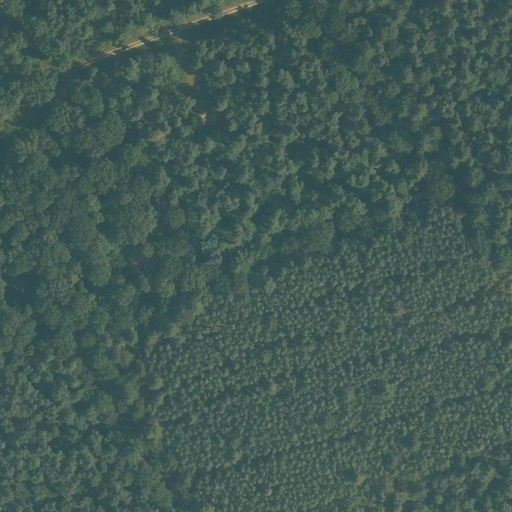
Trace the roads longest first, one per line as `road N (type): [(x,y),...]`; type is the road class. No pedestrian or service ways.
road 1 (track): [(511,169),(0,341)]
road 2 (track): [(297,0),(511,265)]
road 3 (track): [(204,272),(7,0)]
road 4 (track): [(61,81),(288,0)]
road 5 (track): [(181,511),(58,324)]
road 6 (track): [(511,453),(312,511)]
